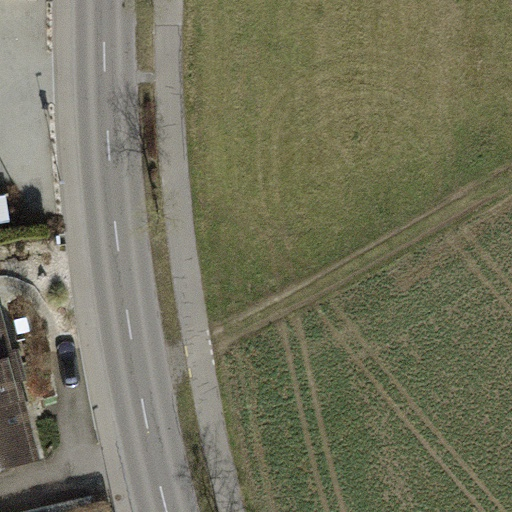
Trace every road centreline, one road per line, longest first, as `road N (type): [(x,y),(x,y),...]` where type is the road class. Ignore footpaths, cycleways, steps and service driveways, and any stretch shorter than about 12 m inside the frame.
road 1 (tertiary): [(106,0),(110,167),(136,373),(169,511)]
road 2 (track): [(136,373),(198,353),(511,176)]
